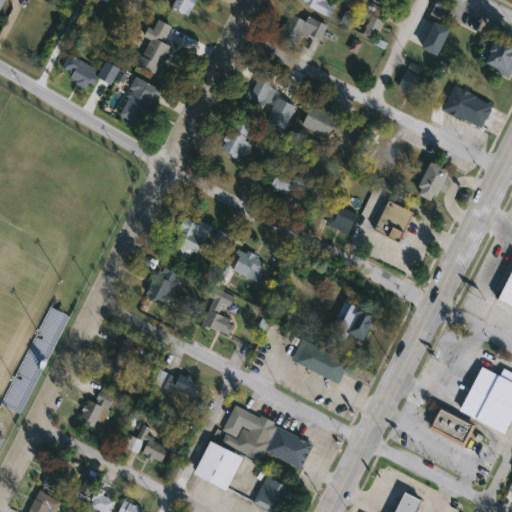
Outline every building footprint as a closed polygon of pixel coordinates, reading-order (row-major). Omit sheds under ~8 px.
[(169,7),(172,0),(196,0),(188,17),(169,7)] [(330,17),(299,5),(300,0),(325,0),(325,2),(335,6),(330,17)] [(449,12),(443,24),(429,16),(435,5),(449,12)] [(351,28),(341,24),(347,10),(357,15),(351,28)] [(327,26),(320,41),(301,33),(296,45),(278,38),(288,14),(306,21),(307,17),(327,26)] [(363,35),(371,18),(382,23),(374,40),(363,35)] [(163,43),(171,47),(157,77),(135,66),(143,49),(140,48),(155,19),(172,27),(163,43)] [(434,20),(449,28),(436,54),(421,47),(434,20)] [(511,65),(507,75),(491,67),(492,66),(483,61),(484,59),(477,55),(482,46),(477,43),(483,32),(492,37),(495,32),(511,40),(511,65)] [(69,52),(61,66),(72,72),(69,76),(76,80),(75,81),(85,87),(88,81),(92,83),(97,76),(110,83),(119,68),(106,60),(99,70),(69,52)] [(419,75),(428,79),(419,98),(397,88),(409,63),(422,69),(419,75)] [(277,77),(272,86),(277,89),(264,113),(244,102),(262,69),(277,77)] [(159,89),(140,126),(118,115),(137,78),(159,89)] [(489,103),(477,125),(441,107),(453,83),(475,94),(474,96),(489,103)] [(277,96),(265,119),(283,128),(295,106),(277,96)] [(338,118),(328,139),(301,126),(311,105),(338,118)] [(250,128),(244,139),(252,143),(243,162),(219,150),(234,120),(250,128)] [(428,160),(447,169),(444,175),(449,178),(443,190),(438,187),(434,194),(431,193),(428,200),(416,194),(419,187),(415,185),(428,160)] [(313,184),(307,195),(292,187),(286,197),(269,188),(280,167),(313,184)] [(100,201),(116,209),(125,189),(110,181),(100,201)] [(413,211),(399,241),(374,228),(388,199),(413,211)] [(88,226),(105,232),(114,211),(97,205),(88,226)] [(348,235),(326,224),(335,205),(357,216),(348,235)] [(198,220),(211,226),(194,264),(168,252),(183,218),(196,224),(198,220)] [(91,255),(101,237),(87,229),(76,247),(91,255)] [(256,283),(222,267),(233,243),(267,259),(256,283)] [(160,303),(145,293),(164,265),(179,275),(160,303)] [(511,307),(495,299),(511,266),(511,307)] [(219,312),(230,322),(216,336),(198,319),(220,297),(227,304),(219,312)] [(335,330),(352,300),(375,313),(359,343),(335,330)] [(337,382),(291,358),(302,336),(348,360),(337,382)] [(139,353),(120,382),(104,371),(123,343),(139,353)] [(199,386),(192,400),(155,382),(161,368),(199,386)] [(511,375),(511,418),(503,435),(458,411),(481,368),(499,377),(502,370),(511,375)] [(18,370),(35,379),(18,413),(1,405),(18,370)] [(105,391),(110,422),(84,426),(80,403),(95,401),(94,393),(105,391)] [(277,425),(259,459),(221,440),(225,432),(236,438),(242,427),(249,430),(250,428),(241,424),(235,435),(222,429),(235,403),(258,415),(260,413),(274,420),(273,423),(277,425)] [(472,425),(462,445),(429,427),(438,408),(472,425)] [(312,443),(300,467),(265,450),(277,425),(312,443)] [(168,446),(161,463),(133,452),(139,435),(168,446)] [(241,456),(224,488),(191,471),(208,439),(241,456)] [(41,484),(58,459),(74,470),(58,495),(41,484)] [(252,501),(273,511),(278,511),(294,482),(268,469),(252,501)] [(109,511),(98,511),(88,503),(100,489),(117,503),(109,511)] [(393,511),(404,492),(421,500),(415,511),(393,511)] [(55,511),(31,511),(30,497),(55,496),(55,511)] [(116,511),(115,510),(132,500),(138,511),(116,511)]
